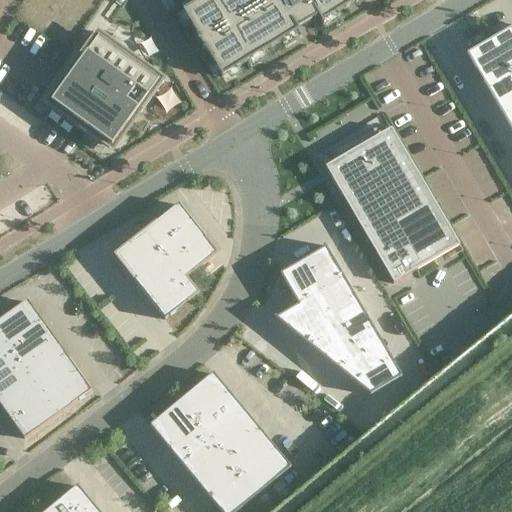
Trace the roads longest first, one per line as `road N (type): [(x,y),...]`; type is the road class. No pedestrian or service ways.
road 1 (residential): [(233,139),(257,179),(259,253),(214,330),(0,490)]
road 2 (unclassified): [(233,139),(472,0)]
road 3 (unclassified): [(0,280),(233,139)]
road 4 (residential): [(233,139),(145,0)]
